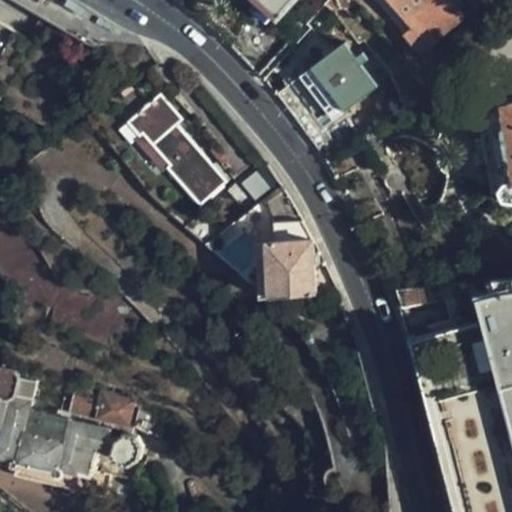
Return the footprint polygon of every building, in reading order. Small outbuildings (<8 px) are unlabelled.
[(257,0),(253,6),(267,18),(276,10),(279,14),(292,0),(257,0)] [(459,0),(385,0),(432,52),(473,15),(459,0)] [(483,8),(475,0),(459,0),(473,15),(483,8)] [(230,42),(260,73),(281,54),(253,23),(230,42)] [(304,72),(338,118),(383,85),(367,63),(373,58),(366,48),(358,54),(347,40),(304,72)] [(511,100),(479,106),(491,191),(499,190),(501,199),(511,199),(511,100)] [(229,185),(159,103),(133,125),(153,149),(156,147),(187,183),(185,185),(202,206),(229,185)] [(315,238),(304,218),(276,219),(276,225),(276,235),(257,236),(260,288),(266,294),(274,293),(322,290),(316,250),(315,238)] [(276,235),(276,225),(244,229),(245,276),(260,288),(257,236),(276,235)] [(511,511),(511,276),(493,278),(497,293),(480,296),(511,426),(511,511)] [(401,302),(402,304),(440,300),(433,282),(394,285),(395,287),(396,289),(397,291),(397,293),(398,294),(399,296),(400,298),(400,300),(401,302)] [(0,365),(0,384),(36,394),(38,381),(24,378),(24,374),(23,374),(22,373),(20,372),(19,371),(18,370),(17,368),(1,365),(0,365)] [(36,394),(0,384),(0,391),(35,401),(36,394)] [(127,423),(132,401),(102,392),(101,394),(63,384),(58,403),(68,406),(67,409),(127,423)] [(35,401),(0,391),(0,422),(6,424),(1,448),(0,452),(18,456),(17,461),(20,461),(60,471),(61,465),(94,473),(92,478),(108,483),(110,472),(94,469),(99,449),(113,452),(118,461),(130,464),(141,457),(144,446),(138,437),(123,432),(117,439),(108,436),(110,427),(73,417),(74,415),(33,408),(35,401)] [(155,443),(164,426),(139,410),(132,426),(153,441),(155,443)] [(105,496),(108,483),(92,478),(94,473),(61,465),(60,471),(20,461),(17,474),(105,496)]
